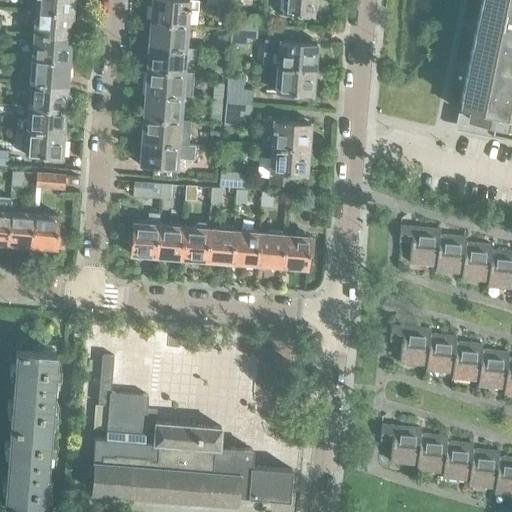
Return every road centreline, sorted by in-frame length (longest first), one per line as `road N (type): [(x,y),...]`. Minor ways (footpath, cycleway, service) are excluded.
road 1 (residential): [(338,317),(364,0)]
road 2 (residential): [(97,301),(114,0)]
road 3 (residential): [(338,317),(97,301)]
road 4 (residential): [(319,511),(338,317)]
